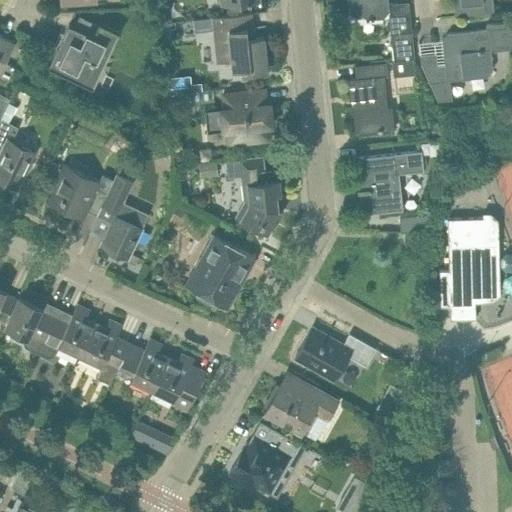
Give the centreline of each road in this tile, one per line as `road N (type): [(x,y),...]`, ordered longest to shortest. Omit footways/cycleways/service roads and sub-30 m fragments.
road 1 (residential): [(466,511),(455,366),(290,279)]
road 2 (residential): [(290,279),(322,224),(299,0)]
road 3 (residential): [(248,355),(0,236)]
road 4 (residential): [(160,511),(248,355)]
